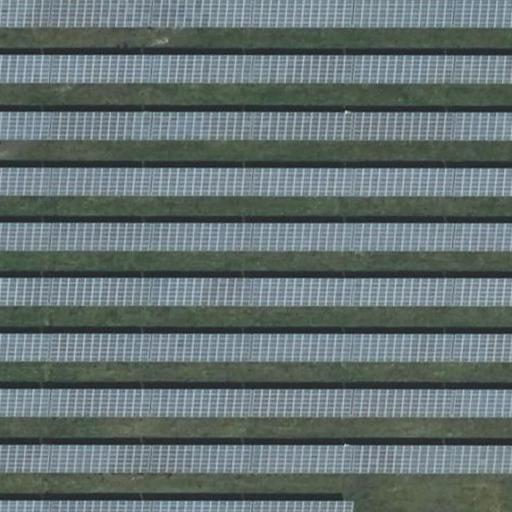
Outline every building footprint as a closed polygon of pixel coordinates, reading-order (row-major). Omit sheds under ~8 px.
[(0,0),(0,25),(511,28),(511,0),(155,0),(155,12),(133,12),(133,1),(0,0)] [(0,82),(511,84),(511,56),(0,53),(0,82)] [(511,114),(0,111),(0,139),(511,142),(511,114)] [(408,226),(0,220),(0,248),(408,253),(408,226)] [(402,414),(511,415),(511,389),(403,388),(402,414)] [(313,472),(511,472),(511,444),(313,443),(313,472)] [(0,470),(164,472),(165,449),(27,447),(27,457),(1,457),(1,450),(0,449),(0,470)] [(349,511),(349,503),(235,501),(234,511),(349,511)]
